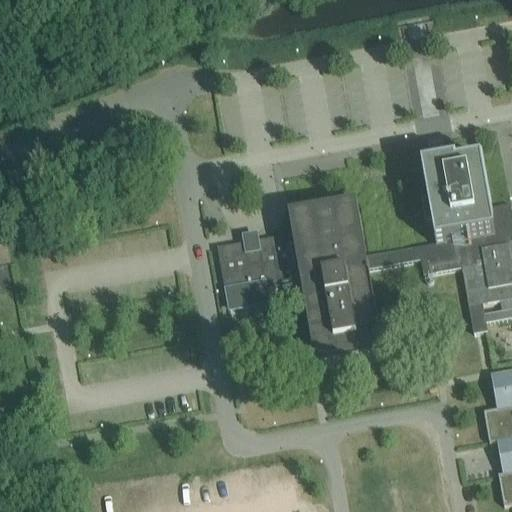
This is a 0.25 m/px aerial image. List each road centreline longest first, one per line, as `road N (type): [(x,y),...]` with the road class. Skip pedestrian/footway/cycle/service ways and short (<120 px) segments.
road 1 (residential): [(185,170),(231,432),(249,447),(325,433)]
road 2 (unclassified): [(185,170),(511,112)]
road 3 (residential): [(325,433),(430,413),(447,445),(459,511)]
road 4 (unclassified): [(0,149),(161,84)]
